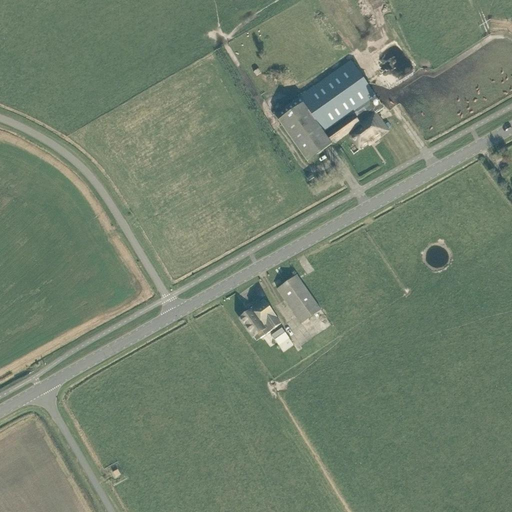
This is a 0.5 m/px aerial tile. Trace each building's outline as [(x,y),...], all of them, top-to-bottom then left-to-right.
[(361,126),(369,120),(376,115),(376,114),(384,108),(351,61),(274,114),(279,123),(280,122),(310,163),(361,126)] [(369,120),(382,138),(389,133),(376,115),(369,120)] [(374,144),(382,138),(369,120),(361,126),(363,128),(352,137),(357,144),(359,143),(363,149),(373,142),(374,144)] [(302,324),(321,310),(297,276),(278,290),(302,324)] [(248,311),(267,336),(282,324),(263,300),(248,311)] [(267,336),(248,311),(247,312),(249,314),(241,320),(256,340),(260,337),(262,339),(267,336)] [(281,328),(271,336),(283,353),(293,346),(281,328)] [(117,468),(111,472),(115,479),(121,476),(117,468)]
